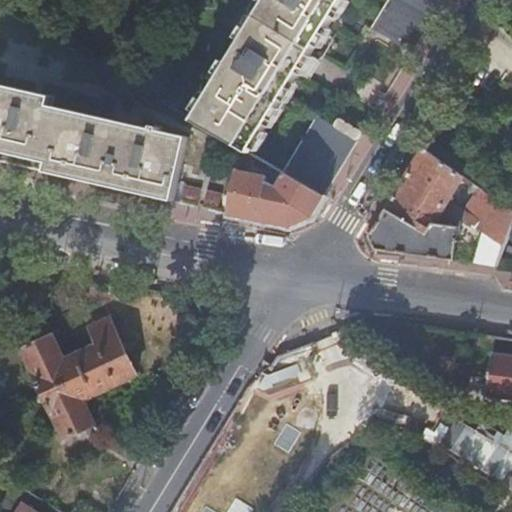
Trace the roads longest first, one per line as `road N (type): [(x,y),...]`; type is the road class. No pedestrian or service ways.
road 1 (tertiary): [(472,0),(305,277)]
road 2 (secondary): [(305,277),(0,212)]
road 3 (tertiary): [(147,511),(260,332),(305,277)]
road 4 (secondary): [(305,277),(511,308)]
